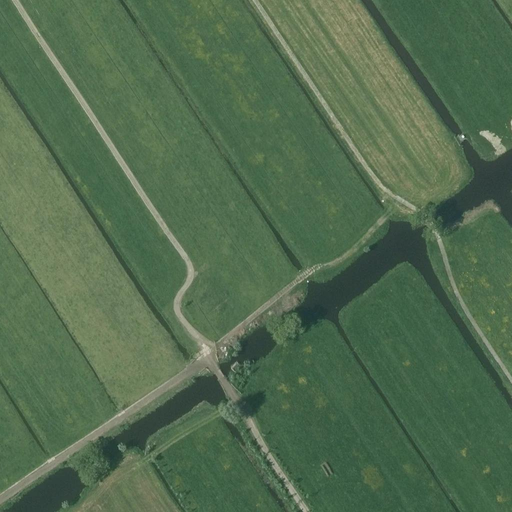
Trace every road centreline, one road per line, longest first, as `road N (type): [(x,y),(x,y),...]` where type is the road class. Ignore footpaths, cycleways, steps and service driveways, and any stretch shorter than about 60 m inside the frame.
road 1 (track): [(511,384),(453,289),(438,239),(419,212),(373,180),(252,0)]
road 2 (track): [(303,511),(206,352),(354,245),(397,199)]
road 3 (track): [(206,352),(175,304),(189,263),(14,0)]
road 4 (track): [(206,352),(0,500)]
